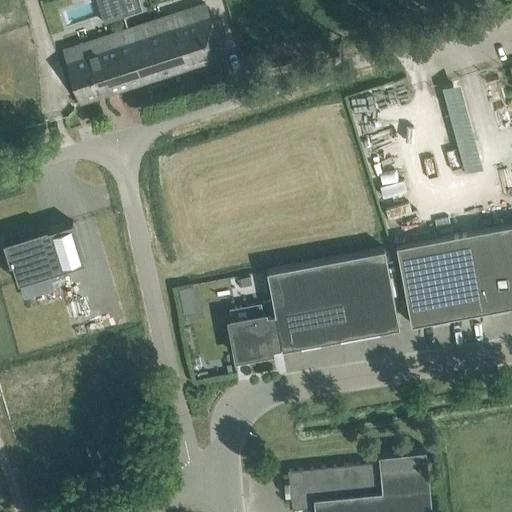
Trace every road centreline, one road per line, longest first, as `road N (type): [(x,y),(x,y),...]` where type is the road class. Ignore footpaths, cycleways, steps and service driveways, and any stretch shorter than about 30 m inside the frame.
road 1 (unclassified): [(117,142),(511,8)]
road 2 (unclassified): [(233,416),(287,386),(511,349)]
road 3 (unclassified): [(188,417),(171,381),(117,142)]
road 4 (unclassified): [(0,182),(117,142)]
